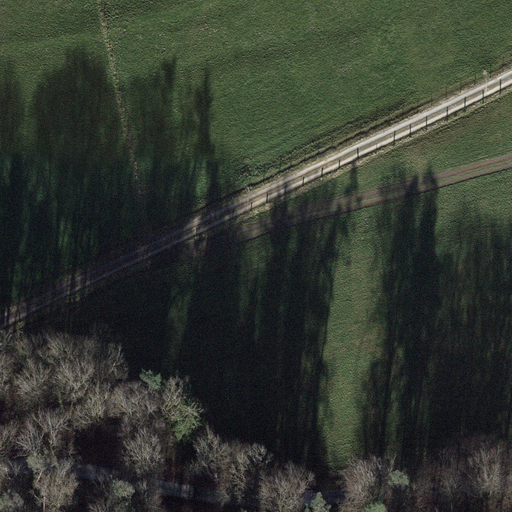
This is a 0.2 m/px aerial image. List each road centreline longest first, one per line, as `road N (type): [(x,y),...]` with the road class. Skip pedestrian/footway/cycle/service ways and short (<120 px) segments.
road 1 (track): [(511,73),(0,322)]
road 2 (unclassified): [(511,485),(298,496),(187,491),(56,463),(0,468)]
